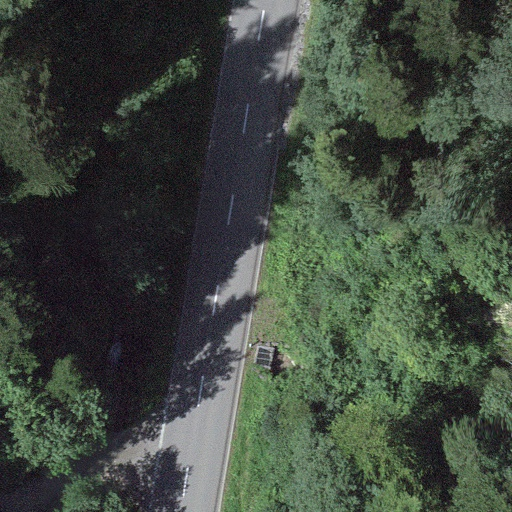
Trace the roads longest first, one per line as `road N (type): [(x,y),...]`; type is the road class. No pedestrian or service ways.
road 1 (tertiary): [(182,511),(266,0)]
road 2 (track): [(0,489),(51,475),(189,468)]
